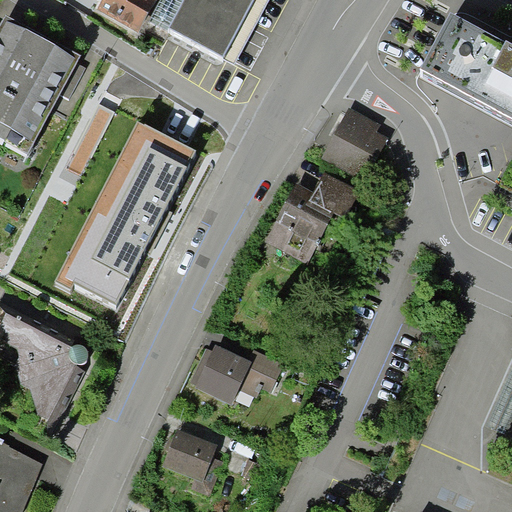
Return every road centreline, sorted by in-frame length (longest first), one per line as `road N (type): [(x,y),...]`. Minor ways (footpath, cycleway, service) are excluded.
road 1 (residential): [(275,143),(91,511)]
road 2 (residential): [(318,62),(409,122),(423,154),(433,231),(470,275),(511,297)]
road 3 (residential): [(28,0),(275,143)]
